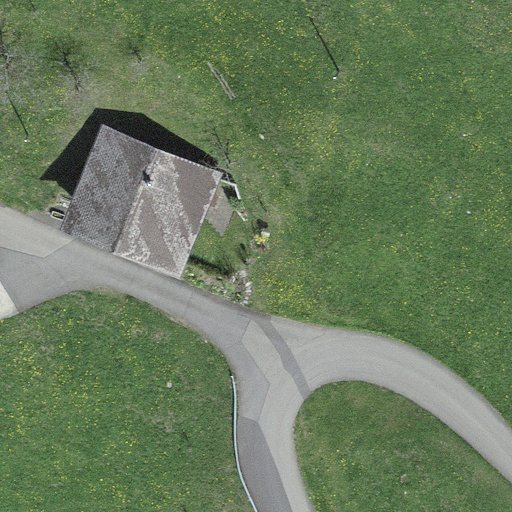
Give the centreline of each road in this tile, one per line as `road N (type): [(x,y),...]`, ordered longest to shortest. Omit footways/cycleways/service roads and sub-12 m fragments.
road 1 (unclassified): [(278,374),(296,357),(327,348),(371,352),(429,378),(511,448)]
road 2 (unclassified): [(278,374),(268,413),(271,454),(292,511)]
